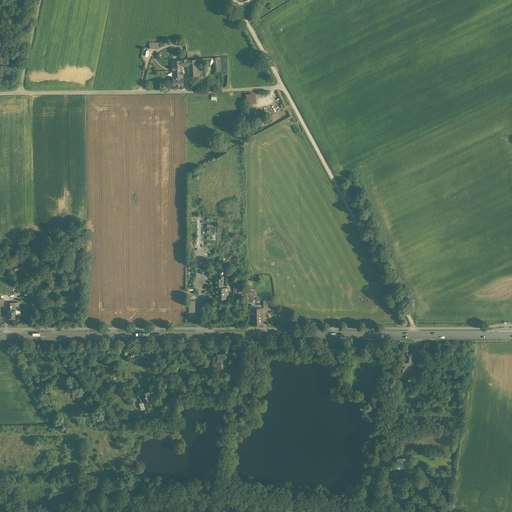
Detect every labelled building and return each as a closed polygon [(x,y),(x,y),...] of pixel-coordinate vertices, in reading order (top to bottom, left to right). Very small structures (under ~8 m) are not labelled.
[(197,60),(188,61),(189,65),(189,76),(199,75),(198,72),(197,60)] [(181,62),(172,63),(172,78),(183,77),(182,65),(182,61),(181,62)] [(183,77),(172,78),(173,85),(184,85),(183,77)] [(256,93),(247,93),(247,102),(257,102),(256,93)] [(224,288),(223,276),(220,276),(220,279),(215,279),(215,288),(216,288),(216,293),(215,294),(215,296),(216,297),(221,297),(222,298),(225,298),(226,297),(228,297),(228,295),(229,294),(229,290),(228,289),(228,288),(224,288)] [(243,277),(237,277),(237,288),(234,288),(234,292),(243,292),(243,277)] [(16,302),(8,302),(8,318),(16,318),(16,317),(16,310),(16,302)] [(262,304),(256,304),(255,303),(251,303),(251,308),(252,308),(252,325),(263,325),(262,308),(262,304)] [(226,353),(217,353),(217,356),(213,356),(213,368),(219,368),(219,373),(226,373),(226,371),(226,369),(226,362),(226,353)] [(413,353),(405,353),(405,362),(403,362),(403,373),(412,373),(412,365),(413,365),(413,353)] [(149,391),(141,393),(143,397),(141,398),(142,402),(147,401),(149,407),(153,406),(152,400),(152,399),(149,391)] [(161,405),(154,407),(156,415),(164,413),(161,405)] [(407,468),(407,458),(397,458),(396,468),(407,468)]
